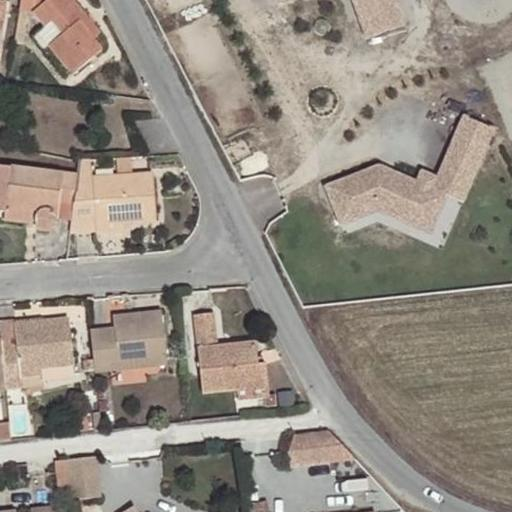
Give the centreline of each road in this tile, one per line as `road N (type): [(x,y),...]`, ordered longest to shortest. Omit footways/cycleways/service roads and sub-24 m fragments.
road 1 (residential): [(343,417),(0,458)]
road 2 (unclassified): [(114,0),(257,265)]
road 3 (unclassified): [(257,265),(0,285)]
road 4 (unclassified): [(257,265),(343,417)]
road 5 (unclassified): [(343,417),(434,511)]
